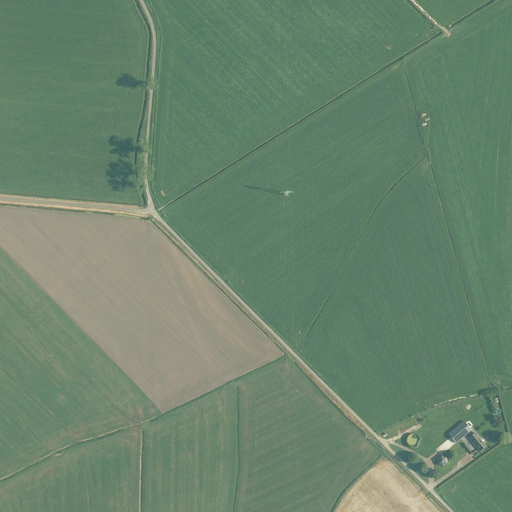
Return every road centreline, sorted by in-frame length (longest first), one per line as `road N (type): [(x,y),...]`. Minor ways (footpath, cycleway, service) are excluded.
road 1 (unclassified): [(453,511),(152,210)]
road 2 (unclassified): [(152,210),(145,175),(153,41),(141,0)]
road 3 (unclassified): [(0,197),(152,210)]
